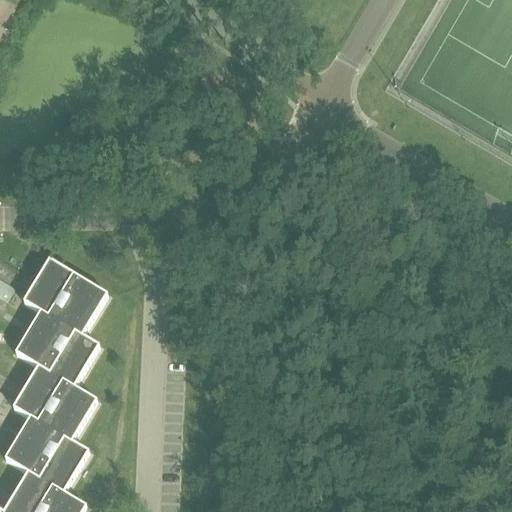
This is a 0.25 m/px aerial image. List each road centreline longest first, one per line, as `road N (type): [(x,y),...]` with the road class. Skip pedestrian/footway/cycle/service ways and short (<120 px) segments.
road 1 (residential): [(135,216),(157,290),(148,511)]
road 2 (residential): [(135,216),(204,204),(268,163),(324,102)]
road 3 (unclassified): [(511,218),(324,102)]
road 4 (unclassified): [(324,102),(168,0)]
road 5 (residential): [(0,221),(135,216)]
